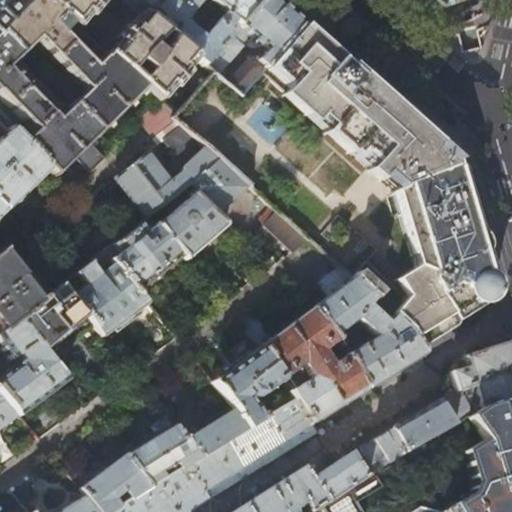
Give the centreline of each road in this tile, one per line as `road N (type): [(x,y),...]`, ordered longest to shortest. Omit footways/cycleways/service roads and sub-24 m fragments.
road 1 (residential): [(0,474),(316,250)]
road 2 (residential): [(511,319),(204,511)]
road 3 (residential): [(369,0),(492,113)]
